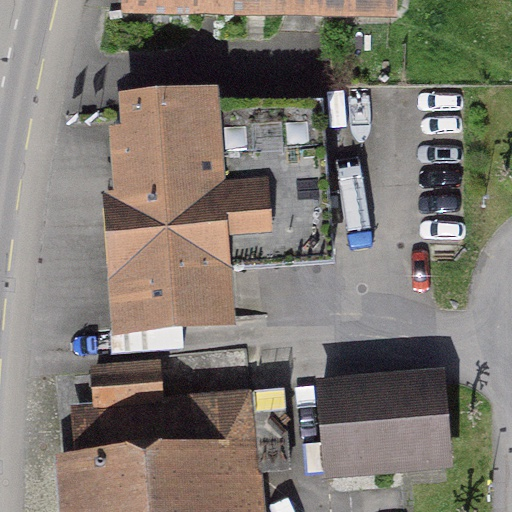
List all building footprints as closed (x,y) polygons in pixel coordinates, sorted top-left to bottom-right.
[(216,102),(125,108),(127,136),(114,137),(118,198),(109,198),(117,332),(223,326),(219,256),(325,249),(316,108),(216,102)] [(162,362),(90,367),(93,406),(93,411),(165,406),(164,400),(162,362)] [(324,485),(396,479),(392,430),(449,425),(445,375),(317,384),(324,485)] [(72,407),(94,465),(256,453),(258,477),(291,474),(286,396),(252,398),(252,393),(164,400),(165,406),(93,411),(93,406),(72,407)] [(392,430),(396,479),(453,475),(449,425),(392,430)] [(260,511),(258,477),(256,453),(94,465),(97,511),(260,511)]
